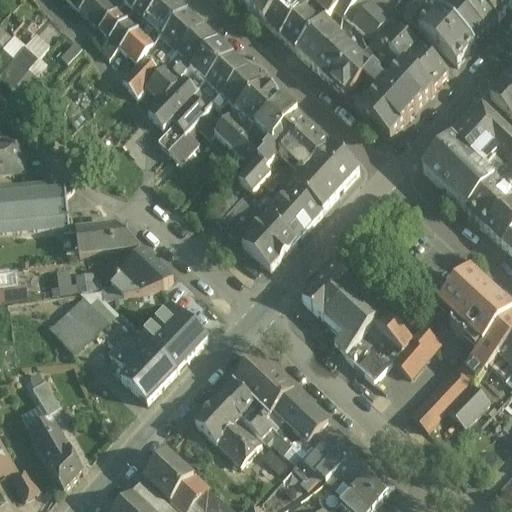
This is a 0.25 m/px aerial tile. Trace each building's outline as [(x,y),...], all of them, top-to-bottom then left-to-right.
[(82,0),(81,0),(69,0),(66,4),(71,9),(68,12),(72,17),(76,13),(79,17),(95,0),(82,0)] [(95,0),(79,17),(99,35),(117,16),(109,9),(116,2),(123,9),(124,10),(132,0),(95,0)] [(166,0),(153,0),(134,19),(128,25),(110,45),(101,54),(110,65),(145,29),(146,27),(170,3),(166,0)] [(132,0),(124,10),(123,9),(117,16),(123,20),(129,14),(134,19),(153,0),(132,0)] [(231,0),(263,29),(264,29),(287,2),(286,1),(285,0),(231,0)] [(287,2),(264,29),(280,44),(307,11),(316,0),(286,0),(286,1),(287,2)] [(316,0),(307,11),(280,44),(296,58),(323,27),(334,14),(346,0),(316,0)] [(346,0),(334,14),(343,22),(362,0),(346,0)] [(362,0),(343,22),(352,30),(371,8),(362,0)] [(452,0),(451,0),(418,0),(422,3),(432,13),(439,5),(444,9),(449,3),(450,3),(452,0)] [(498,25),(470,0),(462,0),(462,1),(459,0),(451,0),(452,0),(450,3),(487,38),(498,25)] [(511,9),(511,0),(470,0),(498,25),(511,9)] [(146,27),(145,29),(162,45),(187,19),(170,3),(146,27)] [(432,13),(422,3),(404,22),(419,36),(436,16),(432,13)] [(450,3),(449,3),(444,9),(437,17),(436,17),(474,51),(487,38),(450,3)] [(371,8),(352,30),(361,37),(380,17),(371,8)] [(117,16),(99,35),(110,45),(128,25),(123,20),(117,16)] [(474,51),(436,17),(437,17),(436,16),(419,36),(457,71),(474,51)] [(380,17),(361,37),(371,45),(374,42),(382,33),(390,25),(380,17)] [(204,34),(187,19),(162,45),(156,51),(137,70),(123,86),(138,104),(147,94),(178,61),(204,34)] [(323,27),(296,58),(312,73),(339,42),(323,27)] [(448,80),(398,33),(390,42),(382,33),(374,42),(377,45),(399,66),(433,97),(448,80)] [(183,85),(190,77),(219,48),(204,34),(178,61),(147,94),(160,107),(183,85)] [(138,35),(120,54),(137,70),(156,51),(138,35)] [(4,52),(15,61),(26,48),(15,39),(4,52)] [(339,42),(312,73),(329,89),(356,57),(359,54),(353,43),(347,49),(339,42)] [(382,64),(379,66),(390,76),(393,73),(399,66),(377,45),(369,52),(382,64)] [(76,47),(60,62),(66,69),(82,54),(76,47)] [(190,77),(205,89),(206,90),(234,62),(219,48),(190,77)] [(25,51),(0,79),(0,83),(12,94),(29,75),(38,64),(25,51)] [(3,54),(0,57),(0,74),(11,62),(3,54)] [(356,57),(329,89),(346,104),(363,85),(373,73),(372,72),(363,63),(356,57)] [(369,57),(363,63),(372,72),(375,69),(369,57)] [(234,62),(206,90),(205,89),(197,98),(198,99),(171,126),(175,130),(185,140),(207,118),(214,111),(220,104),(221,105),(249,76),(234,62)] [(399,66),(393,73),(398,76),(386,90),(378,83),(381,80),(373,73),(363,85),(377,98),(359,118),(390,146),(433,98),(433,97),(399,66)] [(99,76),(93,67),(83,78),(92,85),(99,76)] [(29,75),(12,94),(29,110),(46,92),(29,75)] [(283,108),(249,76),(221,105),(220,104),(214,111),(224,120),(231,113),(236,118),(222,133),(215,140),(216,141),(235,159),(283,108)] [(197,98),(183,85),(160,107),(148,119),(163,134),(171,126),(198,99),(197,98)] [(511,94),(505,87),(491,102),(511,122),(511,94)] [(55,108),(42,122),(50,130),(63,116),(55,108)] [(283,108),(235,159),(234,160),(250,174),(263,159),(264,160),(298,122),(283,108)] [(511,169),(511,139),(482,112),(467,128),(470,132),(472,130),(498,154),(511,171),(511,169)] [(168,158),(180,169),(199,149),(192,143),(199,135),(211,146),(216,141),(215,140),(222,133),(207,118),(185,140),(168,158)] [(265,161),(239,189),(253,202),(280,173),(275,168),(282,160),(309,132),(298,122),(264,160),(265,161)] [(498,154),(472,130),(470,132),(467,128),(451,144),(496,185),(511,171),(498,154)] [(175,130),(158,148),(168,158),(185,140),(175,130)] [(330,152),(309,132),(282,160),(296,173),(291,175),(287,179),(289,181),(292,183),(294,181),(299,185),(303,180),(304,181),(330,152)] [(100,143),(85,159),(95,168),(110,152),(100,143)] [(511,200),(496,185),(451,144),(423,175),(485,234),(511,206),(511,205),(511,200)] [(0,179),(23,177),(20,145),(0,147),(0,179)] [(330,152),(304,181),(303,180),(299,185),(293,191),(295,193),(323,219),(359,179),(330,152)] [(511,169),(511,171),(496,185),(511,200),(511,169)] [(282,176),(274,185),(279,190),(289,181),(287,179),(286,179),(282,176)] [(67,185),(0,191),(0,238),(70,232),(67,201),(75,193),(67,185)] [(272,187),(250,210),(267,224),(268,224),(288,202),(272,187)] [(323,219),(295,193),(288,202),(268,224),(296,249),(323,219)] [(228,197),(208,219),(217,227),(237,205),(228,197)] [(250,210),(244,204),(220,230),(243,251),(267,224),(250,210)] [(511,206),(485,234),(502,251),(511,240),(511,206)] [(296,249),(268,224),(267,224),(243,251),(271,276),(296,249)] [(114,229),(76,234),(79,261),(139,254),(140,253),(114,229)] [(511,240),(502,251),(504,252),(511,259),(511,240)] [(143,257),(111,289),(124,301),(124,302),(164,294),(173,285),(143,257)] [(334,271),(302,305),(323,325),(354,291),(334,271)] [(60,296),(99,294),(98,276),(74,277),(74,274),(58,275),(60,296)] [(511,319),(470,281),(439,313),(440,314),(439,314),(454,328),(450,333),(464,346),(469,341),(482,354),(460,377),(473,389),(489,373),(511,347),(511,319)] [(0,293),(0,305),(29,304),(28,291),(0,293)] [(412,346),(354,291),(323,325),(328,329),(322,337),(344,360),(374,388),(386,374),(412,346)] [(84,303),(58,328),(64,335),(57,341),(75,360),(108,329),(84,303)] [(208,346),(164,305),(161,305),(133,335),(152,354),(178,378),(208,346)] [(412,346),(420,353),(430,341),(422,334),(412,346)] [(133,335),(109,360),(128,379),(152,354),(133,335)] [(511,347),(489,373),(505,389),(511,381),(511,347)] [(178,378),(152,354),(128,379),(121,386),(148,410),(178,378)] [(291,393),(258,363),(233,388),(255,410),(269,423),(273,420),(269,416),(291,393)] [(386,374),(374,388),(385,397),(397,384),(386,374)] [(39,378),(30,383),(36,393),(44,388),(39,378)] [(450,385),(416,421),(431,435),(447,417),(465,398),(450,385)] [(36,393),(33,395),(48,419),(60,412),(45,387),(44,388),(36,393)] [(255,410),(233,388),(220,403),(241,425),(255,410)] [(471,392),(447,417),(465,434),(489,409),(471,392)] [(328,428),(294,396),(274,418),(308,450),(328,428)] [(241,425),(220,403),(196,429),(241,474),(262,452),(238,428),(241,425)] [(269,423),(255,410),(241,425),(265,448),(272,441),(269,438),(273,434),(265,427),(269,423)] [(84,478),(52,423),(28,436),(64,498),(84,478)] [(281,431),(276,437),(283,445),(289,439),(281,431)] [(337,436),(306,468),(316,477),(347,445),(337,436)] [(283,445),(275,452),(284,461),(291,453),(283,445)] [(316,477),(310,484),(314,489),(321,481),(326,487),(357,455),(347,445),(316,477)] [(0,449),(0,483),(15,475),(0,449)] [(357,455),(326,487),(344,503),(375,471),(357,455)] [(207,494),(167,459),(145,485),(174,511),(191,511),(195,508),(207,494)] [(344,503),(340,507),(345,511),(374,511),(395,490),(375,471),(344,503)] [(39,498),(26,476),(12,484),(25,506),(39,498)] [(511,481),(495,500),(503,507),(511,497),(511,481)] [(167,511),(143,489),(121,511),(167,511)] [(228,511),(207,494),(195,508),(199,511),(228,511)]
